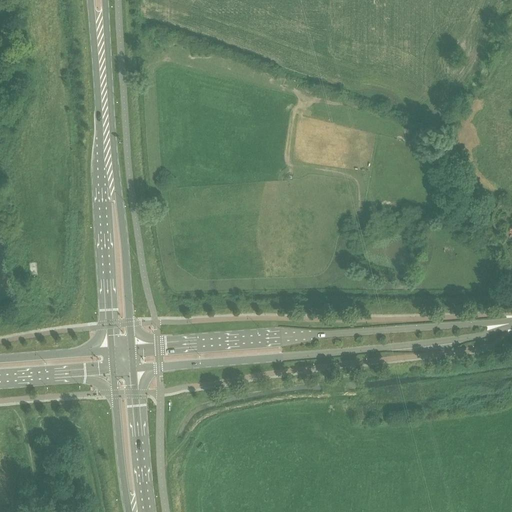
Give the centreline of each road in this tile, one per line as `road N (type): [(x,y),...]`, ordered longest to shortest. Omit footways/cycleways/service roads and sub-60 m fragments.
road 1 (unclassified): [(133,369),(460,338),(511,324)]
road 2 (unclassified): [(511,322),(132,349)]
road 3 (primary): [(90,0),(112,350)]
road 4 (primary): [(132,349),(104,0)]
road 5 (primary): [(147,511),(133,369)]
road 6 (primary): [(115,392),(128,511)]
